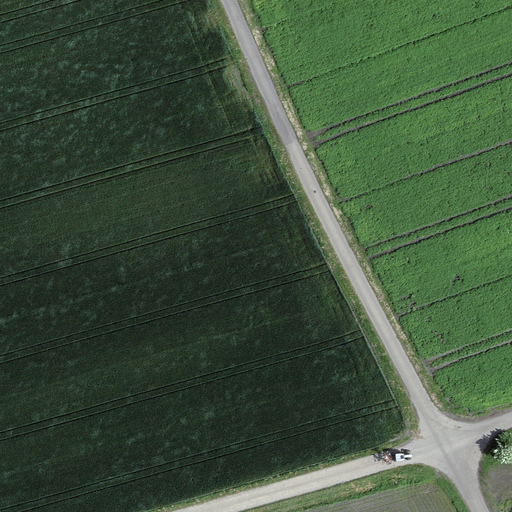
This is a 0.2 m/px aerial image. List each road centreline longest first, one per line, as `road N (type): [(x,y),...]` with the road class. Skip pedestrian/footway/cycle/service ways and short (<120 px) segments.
road 1 (track): [(228,0),(341,245),(479,511)]
road 2 (track): [(199,511),(511,419)]
